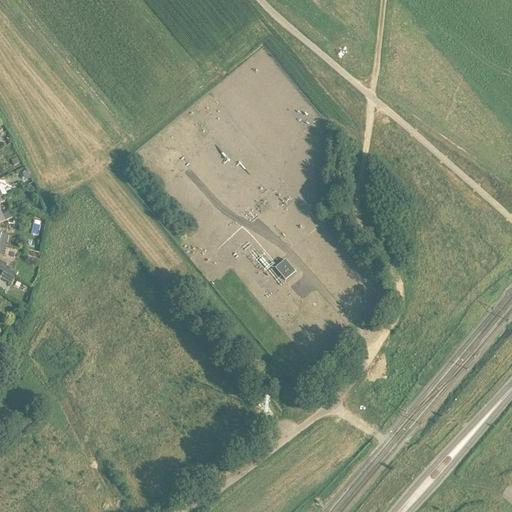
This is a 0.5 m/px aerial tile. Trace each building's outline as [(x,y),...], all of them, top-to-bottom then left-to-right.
[(3,216),(0,217),(0,224),(5,222),(12,218),(10,213),(3,216)] [(34,219),(32,233),(38,234),(41,220),(34,219)] [(0,245),(7,247),(10,236),(2,234),(2,235),(0,234),(0,245)] [(285,281),(295,272),(285,260),(275,269),(285,281)] [(7,267),(3,273),(14,279),(17,273),(7,267)] [(0,278),(11,285),(14,279),(3,273),(0,278)]
